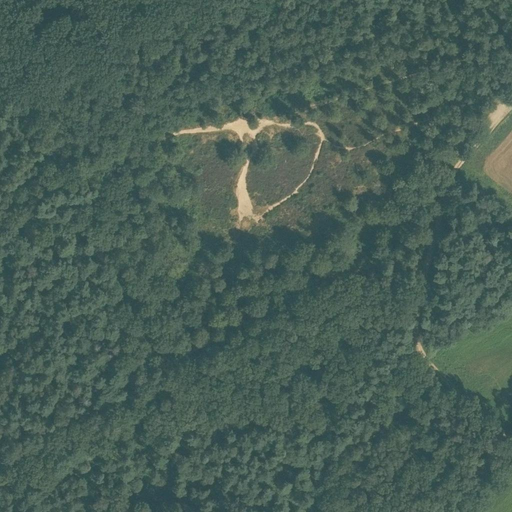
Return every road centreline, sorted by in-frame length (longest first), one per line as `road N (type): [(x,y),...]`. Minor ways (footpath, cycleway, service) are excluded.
road 1 (track): [(511,448),(415,348),(429,261)]
road 2 (track): [(429,261),(363,260),(325,270),(249,314)]
road 3 (track): [(429,261),(449,175),(495,123)]
road 4 (track): [(0,454),(130,382)]
road 5 (track): [(130,382),(249,314)]
